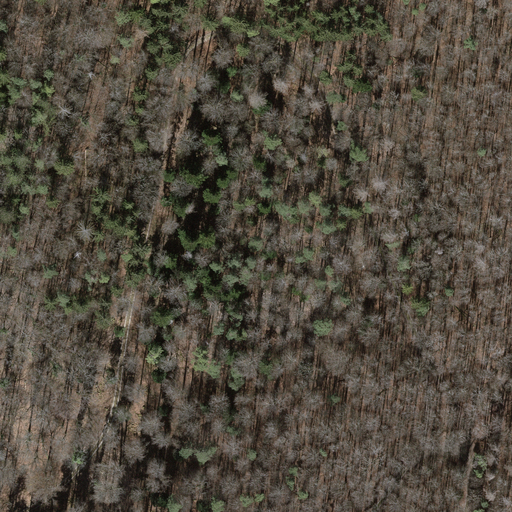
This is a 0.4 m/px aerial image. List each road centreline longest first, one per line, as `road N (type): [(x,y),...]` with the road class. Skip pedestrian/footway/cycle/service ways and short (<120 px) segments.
road 1 (track): [(23,511),(65,483),(103,439),(138,306),(172,73),(185,47),(223,32),(255,33),(318,71),(427,360),(465,426),(466,511)]
road 2 (track): [(374,511),(409,463),(428,450),(467,447)]
